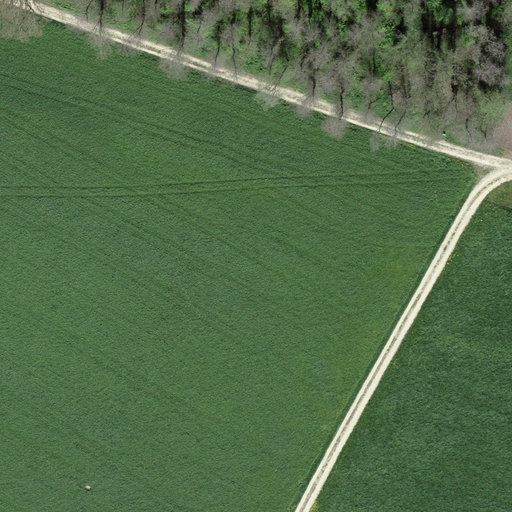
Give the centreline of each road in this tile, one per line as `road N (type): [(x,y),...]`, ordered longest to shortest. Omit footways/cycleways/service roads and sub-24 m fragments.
road 1 (track): [(511,168),(30,0)]
road 2 (track): [(298,511),(465,211),(511,171)]
